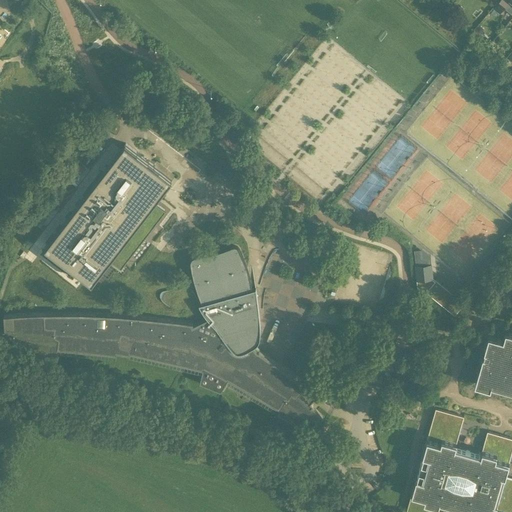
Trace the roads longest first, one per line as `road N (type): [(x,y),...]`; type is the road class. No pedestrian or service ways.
road 1 (track): [(0,364),(245,438),(365,511)]
road 2 (residential): [(511,309),(479,319),(457,339),(388,321)]
